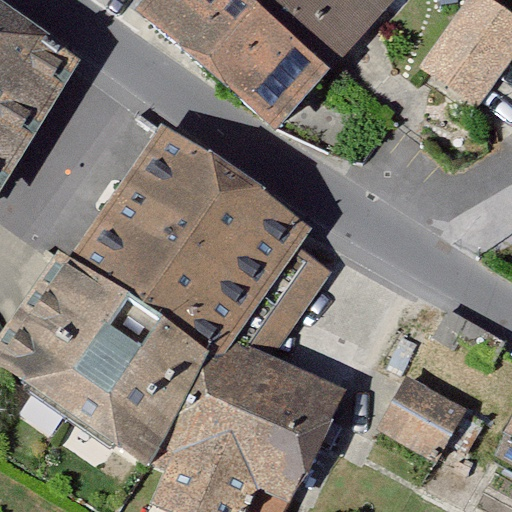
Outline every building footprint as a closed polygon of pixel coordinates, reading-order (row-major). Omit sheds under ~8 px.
[(361,0),(158,0),(131,31),(268,148),(381,17),(361,0)] [(511,32),(472,3),(415,80),(466,118),(511,56),(511,32)] [(0,197),(76,77),(0,29),(0,197)] [(302,247),(152,147),(62,281),(201,374),(212,381),(226,360),(302,247)] [(151,470),(201,374),(62,281),(0,373),(0,401),(139,494),(151,470)] [(201,374),(151,470),(166,479),(152,511),(296,511),(338,416),(226,360),(212,381),(201,374)] [(461,430),(399,397),(370,450),(432,483),(461,430)] [(511,424),(496,454),(511,462),(511,424)]
